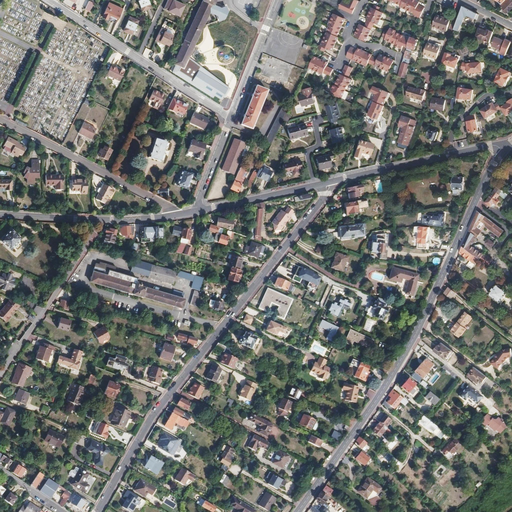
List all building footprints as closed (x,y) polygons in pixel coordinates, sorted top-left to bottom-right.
[(93,0),(90,0),(86,8),(91,11),(96,1),(93,0)] [(148,0),(138,0),(142,10),(151,7),(148,0)] [(185,5),(173,0),(167,0),(163,10),(180,17),(185,5)] [(203,0),(175,62),(185,67),(211,9),(219,13),(221,18),(227,16),(230,9),(228,4),(222,6),(214,2),(215,0),(203,0)] [(385,0),(399,6),(398,7),(413,14),(414,12),(420,15),(423,8),(417,5),(417,4),(414,2),(415,1),(413,0),(385,0)] [(507,13),(511,7),(511,0),(505,0),(501,4),(500,5),(507,13)] [(106,21),(108,18),(116,21),(123,8),(109,1),(101,19),(106,21)] [(340,10),(347,13),(350,6),(347,5),(343,3),(340,10)] [(354,34),(355,35),(353,38),(364,42),(373,24),(376,25),(381,13),(378,12),(379,8),(376,7),(372,5),(371,9),(370,11),(369,11),(366,17),(367,18),(365,20),(362,27),(359,26),(358,29),(357,28),(354,34)] [(475,18),(477,14),(463,6),(460,12),(456,25),(454,28),(458,29),(460,24),(460,25),(463,18),(469,16),(475,18)] [(442,15),(436,14),(432,25),(446,30),(450,19),(441,16),(442,15)] [(139,19),(130,15),(124,29),(132,33),(139,19)] [(322,55),(324,51),(328,53),(330,50),(331,51),(335,42),(334,42),(335,39),(336,38),(334,37),(336,34),(337,34),(339,30),(338,29),(338,27),(340,28),(342,24),(340,23),(341,21),(332,16),(326,29),(327,29),(319,49),(318,48),(316,52),(322,55)] [(489,42),(493,31),(488,29),(487,31),(483,29),(483,28),(484,26),(479,25),(475,36),(489,42)] [(161,27),(156,37),(160,39),(165,29),(161,27)] [(160,39),(160,41),(165,43),(165,42),(169,44),(174,34),(165,29),(160,39)] [(398,48),(398,46),(401,48),(402,46),(406,48),(409,40),(409,39),(406,38),(394,32),(395,31),(389,29),(387,32),(384,39),(387,40),(386,41),(391,44),(392,42),(394,43),(393,45),(395,45),(395,47),(398,48)] [(406,48),(405,54),(404,54),(402,63),(408,64),(410,55),(409,55),(411,48),(414,50),(417,39),(410,37),(409,39),(409,40),(406,48)] [(502,48),(505,41),(496,37),(493,44),(502,48)] [(432,44),(427,42),(424,53),(437,58),(440,47),(432,45),(432,44)] [(346,55),(352,57),(355,51),(349,48),(346,55)] [(367,64),(388,73),(393,63),(390,62),(391,60),(382,56),(381,58),(378,57),(377,60),(370,57),(367,56),(368,54),(359,50),(358,52),(355,51),(352,57),(346,55),(345,58),(350,60),(365,67),(367,64)] [(451,55),(452,54),(445,52),(441,63),(451,66),(455,68),(460,56),(456,55),(456,56),(455,57),(451,55)] [(461,62),(460,70),(467,71),(467,74),(472,73),(472,75),(482,74),(480,60),(474,61),(474,59),(469,60),(469,59),(465,60),(466,62),(461,62)] [(322,64),(316,61),(315,63),(312,61),(307,71),(321,78),(321,76),(327,78),(329,74),(330,72),(324,69),(325,68),(325,67),(321,65),(322,64)] [(408,65),(402,63),(401,63),(397,77),(404,80),(408,65)] [(112,64),(108,73),(121,79),(126,70),(119,66),(119,68),(112,64)] [(504,85),(509,75),(507,75),(509,71),(500,67),(495,77),(494,76),(492,80),(504,85)] [(335,87),(334,86),(333,87),(332,87),(328,96),(340,101),(343,92),(346,86),(348,87),(350,80),(347,78),(350,72),(346,70),(343,69),(340,76),(339,78),(337,78),(335,83),(336,84),(335,87)] [(267,90),(256,86),(241,124),(251,129),(267,90)] [(422,89),(421,91),(409,87),(406,97),(411,99),(411,97),(423,101),(426,90),(422,89)] [(161,103),(166,93),(155,88),(150,98),(156,100),(153,105),(158,107),(160,102),(161,103)] [(456,99),(462,100),(462,99),(467,99),(466,101),(466,102),(470,103),(472,90),(457,88),(456,95),(456,99)] [(316,99),(314,92),(310,93),(310,91),(303,93),(304,98),(298,99),(301,108),(309,107),(309,108),(314,106),(312,100),(316,99)] [(379,91),(375,103),(383,106),(387,94),(379,91)] [(184,114),(188,105),(173,97),(168,108),(176,112),(177,110),(184,114)] [(441,113),(445,102),(432,98),(429,108),(441,113)] [(479,110),(484,119),(500,108),(505,115),(511,110),(511,98),(506,101),(506,102),(503,104),(502,102),(498,105),(496,102),(493,104),(490,100),(486,102),(488,105),(479,110)] [(375,103),(370,117),(371,117),(372,118),(375,120),(376,119),(378,120),(380,115),(381,115),(382,112),(382,111),(383,106),(375,103)] [(329,126),(340,123),(336,106),(325,109),(329,126)] [(280,126),(288,111),(281,107),(264,141),(270,144),(276,134),(280,126)] [(205,127),(209,118),(194,111),(190,119),(197,123),(197,124),(205,127)] [(467,116),(467,117),(470,132),(478,130),(474,114),(469,115),(467,116)] [(400,125),(404,126),(402,132),(406,134),(412,118),(403,115),(400,125)] [(414,128),(417,121),(412,118),(406,134),(402,132),(398,141),(407,145),(414,128)] [(145,123),(139,121),(134,129),(140,132),(145,123)] [(83,122),(78,132),(90,139),(96,128),(83,122)] [(307,136),(304,125),(288,129),(290,139),(307,136)] [(436,130),(432,129),(431,130),(430,130),(429,130),(428,130),(428,131),(425,130),(424,134),(429,136),(428,137),(433,139),(436,130)] [(336,148),(342,146),(338,130),(328,132),(331,145),(335,144),(336,148)] [(16,144),(16,143),(7,138),(2,149),(4,150),(5,147),(12,151),(10,155),(17,158),(18,156),(21,157),(25,149),(16,144)] [(166,142),(154,138),(148,157),(160,161),(166,142)] [(207,144),(192,140),(189,151),(197,154),(195,158),(201,160),(207,144)] [(358,140),(353,156),(357,158),(363,141),(358,140)] [(363,153),(370,155),(373,144),(363,141),(357,158),(358,158),(361,151),(363,152),(363,153)] [(242,148),(232,144),(222,169),(232,174),(239,155),(241,155),(243,149),(242,149),(242,148)] [(111,150),(103,147),(102,149),(100,149),(99,151),(101,153),(99,156),(107,160),(111,150)] [(330,153),(326,154),(326,157),(314,160),(316,171),(329,168),(328,161),(331,160),(330,153)] [(298,158),(291,160),(292,163),(281,166),(283,173),(291,171),(292,175),(297,174),(297,170),(300,169),(298,158)] [(38,177),(38,159),(30,159),(31,169),(28,169),(28,167),(25,166),(23,171),(25,173),(23,177),(26,178),(26,182),(34,182),(34,177),(38,177)] [(260,166),(257,171),(255,175),(266,180),(271,171),(260,166)] [(176,184),(186,187),(191,173),(180,169),(176,184)] [(244,186),(248,188),(255,175),(257,171),(253,169),(244,186)] [(63,187),(63,172),(45,173),(45,182),(55,182),(55,187),(63,187)] [(236,174),(230,188),(237,192),(240,184),(238,183),(241,177),(236,174)] [(464,177),(454,177),(453,194),(458,195),(458,189),(463,189),(464,177)] [(11,190),(11,180),(0,179),(0,190),(5,191),(5,190),(11,190)] [(86,194),(86,180),(71,180),(72,191),(81,191),(81,194),(86,194)] [(114,190),(103,184),(100,188),(98,193),(95,199),(104,204),(109,195),(111,196),(114,190)] [(363,185),(347,187),(349,199),(360,197),(359,192),(362,190),(364,190),(363,185)] [(492,206),(494,202),(497,204),(500,200),(497,198),(500,195),(505,199),(508,195),(499,187),(496,191),(495,191),(486,202),(491,206),(492,206)] [(356,202),(357,209),(363,208),(368,207),(367,201),(360,202),(360,201),(356,201),(356,202)] [(358,213),(357,209),(356,202),(344,205),(346,215),(358,213)] [(262,208),(258,209),(254,239),(259,241),(262,208)] [(282,226),(285,222),(285,223),(289,218),(288,217),(292,212),(287,208),(283,213),(279,210),(270,223),(272,225),(273,229),(278,229),(280,230),(282,227),(282,226)] [(427,214),(426,219),(421,218),(421,224),(442,226),(443,213),(436,212),(436,215),(427,214)] [(479,212),(478,212),(463,247),(474,255),(480,259),(489,266),(493,260),(487,255),(486,257),(471,245),(478,237),(477,236),(477,235),(479,233),(481,231),(476,228),(482,220),(501,235),(504,231),(479,212)] [(217,225),(228,229),(228,230),(230,231),(230,229),(232,230),(234,224),(219,219),(217,225)] [(364,234),(363,223),(340,226),(341,237),(364,234)] [(180,227),(173,225),(171,233),(178,235),(180,227)] [(229,238),(230,234),(231,231),(230,231),(228,230),(220,227),(219,228),(210,225),(208,231),(216,234),(214,240),(215,242),(225,245),(228,238),(229,238)] [(127,235),(129,234),(129,239),(132,240),(133,233),(134,226),(130,227),(130,226),(122,227),(122,229),(121,229),(121,233),(122,233),(122,235),(125,235),(125,236),(128,236),(127,235)] [(415,227),(414,233),(416,234),(419,234),(419,237),(418,246),(418,247),(427,248),(428,243),(426,243),(427,234),(428,234),(429,228),(417,227),(415,227)] [(156,229),(155,228),(148,229),(148,242),(153,242),(153,238),(162,238),(162,229),(156,229)] [(190,230),(182,228),(176,248),(175,252),(180,254),(186,246),(187,243),(188,239),(190,239),(191,234),(189,234),(190,230)] [(140,229),(140,243),(148,243),(148,242),(148,229),(140,229)] [(11,250),(22,239),(11,230),(1,242),(11,250)] [(111,246),(112,243),(115,235),(106,233),(102,243),(109,245),(111,246)] [(488,239),(486,242),(485,243),(491,247),(495,243),(489,238),(488,239)] [(262,244),(252,241),(248,253),(258,256),(261,257),(265,245),(262,244)] [(386,254),(383,253),(384,242),(376,241),(375,243),(371,243),(370,252),(380,253),(380,259),(385,259),(386,254)] [(138,245),(132,243),(130,251),(137,252),(138,245)] [(480,259),(474,255),(463,247),(461,253),(470,260),(476,265),(480,259)] [(348,257),(335,252),(334,257),(332,263),(330,267),(342,271),(345,261),(346,262),(348,257)] [(230,256),(228,263),(227,267),(230,268),(240,270),(243,259),(230,256)] [(145,277),(149,265),(131,260),(128,271),(145,277)] [(172,284),(175,272),(149,265),(145,277),(172,284)] [(314,272),(302,266),(298,276),(318,285),(322,277),(314,273),(314,272)] [(135,282),(136,279),(94,267),(90,282),(181,309),(184,300),(144,288),(145,285),(135,282)] [(227,279),(236,282),(239,272),(240,273),(241,271),(240,270),(230,268),(227,279)] [(416,274),(392,269),(390,282),(400,284),(401,279),(408,281),(405,294),(412,295),(415,281),(416,274)] [(204,277),(179,270),(177,276),(194,281),(192,288),(200,291),(204,277)] [(7,276),(3,274),(1,278),(0,277),(0,287),(2,289),(1,290),(5,292),(6,290),(10,292),(12,288),(14,289),(16,285),(14,284),(16,280),(12,278),(12,276),(8,274),(7,276)] [(293,287),(290,286),(291,283),(277,277),(274,285),(289,291),(290,290),(292,291),(293,287)] [(508,292),(497,284),(489,295),(499,303),(508,292)] [(445,293),(452,299),(456,293),(449,287),(445,293)] [(260,306),(267,310),(271,301),(279,304),(275,313),(283,316),(290,298),(268,288),(260,306)] [(349,302),(340,297),(337,304),(333,301),(328,311),(338,316),(342,306),(345,307),(345,306),(347,307),(349,302)] [(388,301),(377,297),(374,303),(373,302),(370,309),(368,308),(362,322),(371,325),(372,324),(376,326),(379,320),(380,320),(385,308),(388,301)] [(14,310),(15,310),(19,306),(9,300),(0,311),(0,319),(5,324),(10,318),(8,316),(14,310)] [(60,303),(57,308),(68,311),(71,303),(61,301),(60,303)] [(214,308),(217,309),(220,310),(222,303),(214,301),(212,307),(214,308)] [(279,304),(271,301),(267,310),(275,313),(279,304)] [(36,306),(32,312),(39,315),(42,309),(36,306)] [(455,326),(450,322),(446,327),(459,337),(466,329),(464,327),(472,317),(466,313),(455,326)] [(254,318),(246,314),(243,321),(251,325),(254,318)] [(71,321),(61,318),(58,328),(68,331),(71,321)] [(289,327),(271,319),(266,330),(278,335),(279,331),(286,334),(289,327)] [(324,321),(321,327),(335,333),(338,327),(324,321)] [(103,328),(93,333),(98,343),(102,344),(102,340),(105,339),(108,341),(108,337),(103,328)] [(254,336),(249,333),(245,332),(243,331),(241,335),(241,334),(239,337),(238,337),(237,341),(238,341),(238,342),(249,347),(251,342),(252,342),(254,336)] [(372,341),(349,331),(344,343),(349,346),(352,341),(369,348),(372,341)] [(195,345),(197,340),(182,335),(180,341),(187,343),(186,344),(191,345),(192,344),(195,345)] [(51,351),(53,352),(54,348),(41,343),(40,347),(39,347),(35,358),(46,362),(51,351)] [(166,360),(171,346),(159,343),(155,357),(166,360)] [(217,343),(214,348),(222,352),(225,347),(217,343)] [(454,353),(442,343),(439,346),(438,346),(434,351),(448,361),(454,353)] [(58,356),(56,363),(67,367),(76,371),(78,364),(77,363),(81,352),(79,351),(73,349),(69,360),(58,356)] [(511,357),(510,349),(503,351),(501,352),(500,351),(497,355),(497,356),(496,358),(495,358),(490,364),(498,369),(502,364),(503,364),(507,358),(511,357)] [(237,358),(224,353),(223,357),(225,358),(223,361),(221,360),(220,363),(224,365),(232,369),(236,360),(237,358)] [(127,357),(117,354),(116,359),(109,357),(106,366),(123,371),(124,367),(128,368),(129,364),(125,362),(127,357)] [(326,361),(318,357),(316,363),(314,362),(309,371),(318,375),(317,378),(322,380),(323,377),(324,378),(329,368),(324,365),(326,361)] [(351,364),(358,367),(360,362),(353,359),(351,364)] [(422,378),(429,371),(429,370),(433,365),(426,359),(421,364),(415,371),(416,372),(411,377),(418,383),(419,381),(422,378)] [(368,366),(360,362),(358,367),(354,376),(360,378),(362,374),(363,375),(365,371),(366,371),(368,366)] [(14,372),(24,376),(26,376),(29,368),(17,363),(13,372),(14,372)] [(215,382),(222,369),(212,364),(206,377),(215,382)] [(456,375),(443,365),(442,367),(449,373),(448,373),(451,376),(452,375),(454,378),(456,375)] [(153,367),(149,377),(150,377),(153,378),(159,380),(162,370),(153,367)] [(489,380),(475,369),(468,378),(471,380),(472,378),(474,380),(473,381),(479,385),(481,383),(485,385),(489,380)] [(24,376),(14,372),(10,382),(19,386),(24,376)] [(87,379),(86,378),(84,384),(90,386),(94,377),(89,375),(87,379)] [(413,386),(414,384),(408,379),(400,387),(412,397),(417,393),(415,391),(417,390),(413,386)] [(256,384),(246,380),(242,389),(241,388),(239,392),(240,393),(239,396),(248,401),(256,384)] [(117,385),(108,381),(103,393),(112,397),(117,385)] [(81,398),(82,398),(84,393),(83,392),(84,389),(81,387),(70,383),(69,387),(72,389),(70,395),(80,399),(81,398)] [(201,388),(193,384),(191,387),(190,389),(199,393),(201,388)] [(347,384),(347,385),(344,384),(342,390),(346,391),(344,401),(355,403),(356,397),(355,396),(357,386),(347,384)] [(287,395),(297,399),(300,391),(291,387),(287,395)] [(474,403),(478,406),(484,399),(470,387),(468,389),(465,392),(461,398),(470,405),(472,404),(472,405),(474,403)] [(13,399),(22,404),(27,392),(17,388),(13,399)] [(188,393),(197,398),(199,393),(190,389),(188,393)] [(368,389),(365,396),(373,399),(376,392),(368,389)] [(404,405),(407,401),(392,389),(389,395),(391,397),(386,402),(385,401),(382,405),(387,409),(390,406),(394,409),(400,402),(404,405)] [(424,397),(434,406),(438,400),(429,392),(424,397)] [(67,401),(78,405),(80,400),(80,399),(70,395),(67,401)] [(186,409),(189,402),(180,397),(176,404),(186,409)] [(291,403),(282,399),(277,409),(278,409),(279,416),(287,415),(287,412),(291,403)] [(44,414),(47,407),(41,405),(38,411),(44,414)] [(129,413),(117,407),(111,423),(126,429),(131,419),(127,417),(129,413)] [(174,407),(171,412),(184,419),(185,420),(187,421),(190,416),(188,415),(184,412),(174,407)] [(172,423),(173,421),(180,426),(184,419),(171,412),(165,423),(171,427),(173,423),(172,423)] [(255,430),(264,435),(271,423),(250,413),(249,412),(246,418),(258,425),(255,430)] [(491,420),(491,419),(486,414),(479,421),(484,426),(486,425),(493,432),(494,430),(498,434),(506,427),(501,422),(502,421),(501,420),(499,420),(497,418),(494,421),(491,420)] [(298,424),(309,430),(314,420),(303,415),(298,424)] [(392,420),(385,415),(380,422),(386,427),(392,420)] [(11,417),(8,416),(2,427),(5,429),(11,417)] [(428,420),(425,417),(423,416),(419,421),(445,442),(450,438),(449,437),(428,420)] [(384,430),(386,427),(380,422),(372,431),(379,437),(384,430)] [(108,434),(106,433),(108,426),(102,423),(97,435),(106,439),(108,434)] [(400,438),(386,427),(384,430),(397,440),(400,438)] [(334,430),(330,436),(338,440),(341,434),(334,430)] [(45,441),(59,447),(63,437),(49,431),(45,441)] [(159,446),(168,452),(174,442),(175,440),(164,433),(161,438),(163,439),(159,446)] [(267,441),(253,434),(247,446),(254,450),(255,447),(259,446),(263,448),(267,441)] [(307,436),(309,438),(308,441),(318,447),(322,440),(308,434),(307,436)] [(78,443),(86,446),(89,440),(81,436),(78,443)] [(361,448),(366,442),(359,437),(356,441),(359,444),(358,445),(361,448)] [(455,438),(453,440),(457,443),(455,445),(458,447),(455,450),(455,451),(461,444),(455,438)] [(92,440),(88,449),(96,453),(95,465),(102,465),(103,457),(109,452),(105,446),(103,448),(100,446),(101,445),(92,440)] [(457,443),(453,440),(452,442),(451,441),(442,451),(445,454),(447,452),(451,454),(455,450),(458,447),(455,445),(457,443)] [(171,454),(177,444),(174,442),(168,452),(171,454)] [(221,456),(223,457),(220,462),(223,464),(227,466),(230,461),(232,460),(233,457),(233,455),(232,454),(231,453),(232,450),(224,445),(221,449),(224,451),(221,456)] [(291,458),(282,452),(275,464),(285,469),(291,458)] [(363,465),(368,459),(370,457),(364,452),(362,453),(361,452),(355,459),(363,465)] [(11,461),(0,453),(0,459),(0,460),(6,463),(4,466),(6,469),(11,461)] [(143,467),(155,474),(160,466),(150,460),(152,457),(150,456),(143,467)] [(150,460),(160,466),(161,463),(152,457),(150,460)] [(24,473),(26,470),(17,464),(12,471),(20,476),(22,472),(24,473)] [(227,466),(223,464),(221,469),(224,471),(227,472),(230,467),(227,466)] [(195,476),(181,467),(180,469),(193,477),(195,476)] [(88,474),(79,468),(71,483),(84,492),(88,485),(83,482),(88,474)] [(178,472),(191,480),(193,477),(180,469),(178,472)] [(30,484),(34,487),(42,475),(38,472),(30,484)] [(187,479),(191,481),(191,480),(178,472),(174,479),(183,485),(187,479)] [(223,474),(219,482),(225,486),(229,478),(223,474)] [(286,482),(272,474),(267,484),(277,490),(280,484),(283,486),(286,482)] [(53,481),(47,478),(39,491),(50,498),(57,486),(58,485),(53,481)] [(154,488),(140,480),(134,490),(143,496),(146,492),(150,494),(154,488)] [(378,492),(379,491),(367,481),(366,482),(378,492)] [(371,492),(376,495),(378,492),(366,482),(361,487),(370,494),(371,492)] [(328,497),(332,491),(325,485),(315,499),(321,504),(326,498),(337,507),(336,508),(341,511),(345,511),(347,509),(332,497),(331,499),(328,497)] [(359,495),(365,500),(370,494),(361,487),(358,491),(361,493),(359,495)] [(66,499),(70,494),(64,490),(64,491),(60,496),(63,498),(66,500),(66,499)] [(122,497),(125,499),(134,504),(137,506),(139,503),(134,500),(136,497),(126,490),(122,497)] [(266,492),(257,504),(266,510),(274,498),(266,492)] [(16,498),(9,493),(4,500),(11,505),(16,498)] [(86,503),(71,493),(70,494),(66,499),(70,501),(69,503),(81,511),(86,503)] [(231,498),(228,505),(237,510),(236,511),(254,511),(255,511),(231,498)] [(128,511),(129,511),(134,504),(125,499),(121,507),(128,511)] [(196,503),(210,511),(211,511),(214,507),(202,499),(200,502),(197,500),(196,503)] [(25,508),(22,506),(18,511),(22,511),(23,511),(38,511),(40,511),(29,503),(25,508)]
